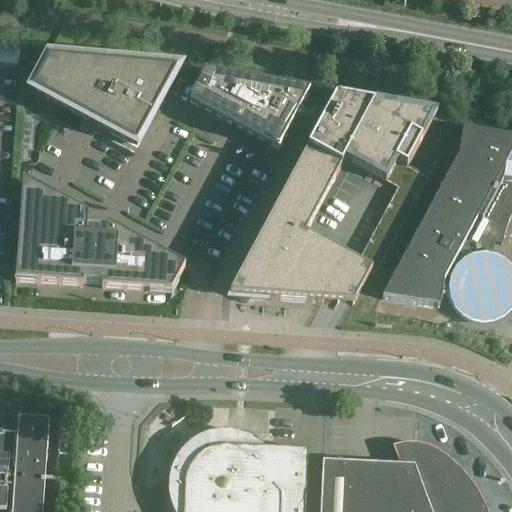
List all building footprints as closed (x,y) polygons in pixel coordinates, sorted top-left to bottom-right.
[(136,149),(177,73),(48,62),(31,93),(136,149)] [(308,97),(241,86),(204,80),(189,106),(278,153),(308,97)] [(396,166),(406,171),(433,120),(334,102),(239,279),(240,279),(230,299),(237,299),(238,301),(238,302),(239,303),(240,304),(241,305),(242,305),(243,305),(244,305),(245,305),(247,304),(248,303),(249,302),(249,301),(249,300),(268,301),(268,302),(321,305),(344,262),(305,241),(345,168),(385,187),(396,166)] [(511,170),(505,169),(511,155),(511,140),(462,133),(458,160),(382,301),(439,310),(440,300),(453,298),(457,307),(463,314),(472,319),(482,321),(491,319),(500,315),(507,308),(511,300),(511,295),(511,285),(511,281),(507,272),(500,265),(492,261),(489,261),(492,243),(500,245),(500,247),(501,247),(503,240),(505,234),(506,230),(508,224),(511,217),(511,214),(511,170)] [(396,166),(385,187),(396,193),(356,268),(370,275),(375,278),(427,182),(406,171),(396,166)] [(105,229),(105,232),(105,233),(86,232),(87,219),(49,198),(25,186),(22,184),(14,286),(82,290),(82,287),(101,288),(101,291),(170,296),(184,271),(159,258),(158,259),(159,259),(157,263),(148,262),(149,254),(149,252),(105,229)] [(352,266),(344,262),(321,305),(332,306),(352,307),(370,275),(356,268),(352,266)] [(0,511),(41,511),(48,424),(18,422),(18,421),(0,420),(0,511)] [(181,467),(180,469),(188,473),(186,476),(186,477),(185,481),(184,484),(183,487),(184,491),(182,511),(303,511),(305,495),(307,453),(226,449),(218,450),(211,452),(208,444),(204,446),(200,448),(196,450),(193,452),(191,454),(188,457),(186,460),(183,464),(181,467)] [(322,464),(319,511),(483,511),(482,510),(479,504),(476,498),(472,492),(468,486),(464,481),(460,476),(455,472),(450,467),(445,463),(440,459),(434,455),(428,452),(421,450),(414,449),(411,463),(399,468),(322,464)]
